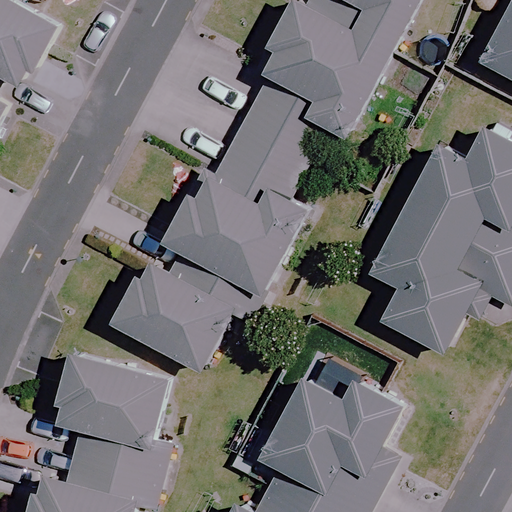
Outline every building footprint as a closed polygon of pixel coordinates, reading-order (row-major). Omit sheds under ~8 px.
[(0,0),(0,155),(75,19),(40,0),(0,0)] [(364,130),(435,0),(301,0),(282,36),(293,42),(223,171),(212,165),(130,316),(219,364),(266,278),(280,286),(327,200),(303,187),(340,118),(364,130)] [(511,35),(501,57),(511,62),(511,35)] [(511,121),(507,119),(490,152),(464,138),(395,269),(421,283),(406,313),(464,344),(492,292),(511,302),(511,121)] [(171,434),(187,372),(92,348),(75,414),(94,419),(81,470),(62,466),(50,511),(151,511),(152,510),(158,511),(163,511),(183,437),(171,434)] [(398,446),(423,399),(373,373),(362,393),(322,373),(280,454),(292,460),(269,504),(257,498),(249,511),(379,511),(410,452),(398,446)]
